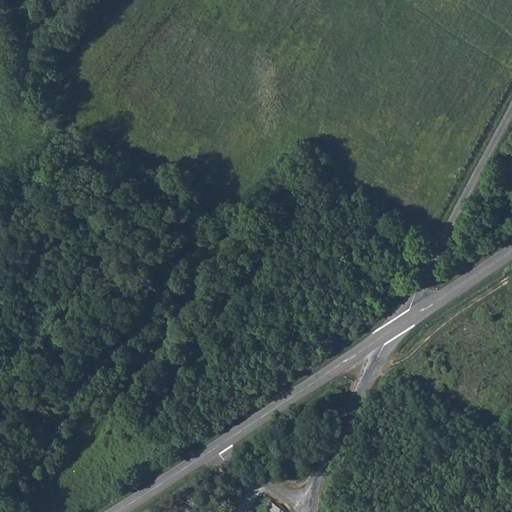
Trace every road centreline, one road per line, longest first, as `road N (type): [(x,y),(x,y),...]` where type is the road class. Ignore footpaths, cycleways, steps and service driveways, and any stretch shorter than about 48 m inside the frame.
road 1 (unclassified): [(511,110),(413,287),(413,316)]
road 2 (tertiary): [(215,450),(382,336)]
road 3 (unclassified): [(382,336),(308,503)]
road 4 (track): [(511,278),(413,351),(372,368)]
